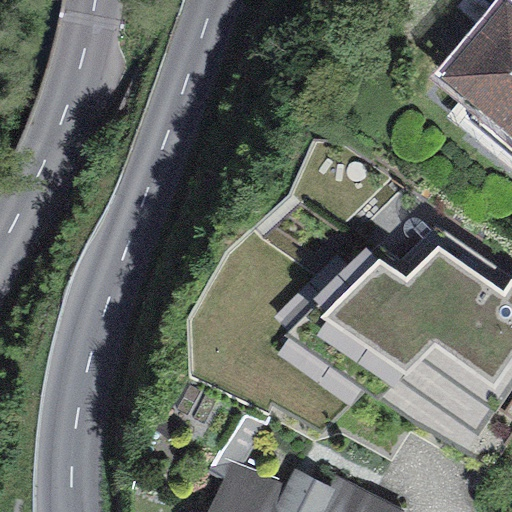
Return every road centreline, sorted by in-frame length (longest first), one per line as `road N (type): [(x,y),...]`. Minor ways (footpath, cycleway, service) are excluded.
road 1 (tertiary): [(73,511),(72,462),(89,358),(213,0)]
road 2 (tertiary): [(93,0),(74,90),(0,253)]
